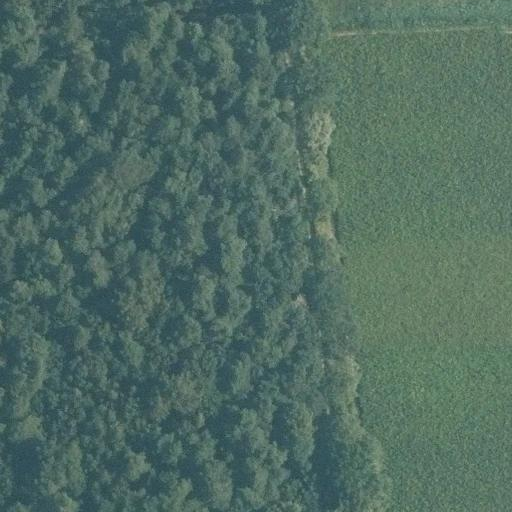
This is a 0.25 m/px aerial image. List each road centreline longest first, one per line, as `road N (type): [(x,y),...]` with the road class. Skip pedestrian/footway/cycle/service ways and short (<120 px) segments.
road 1 (track): [(336,511),(276,0)]
road 2 (track): [(279,30),(0,43)]
